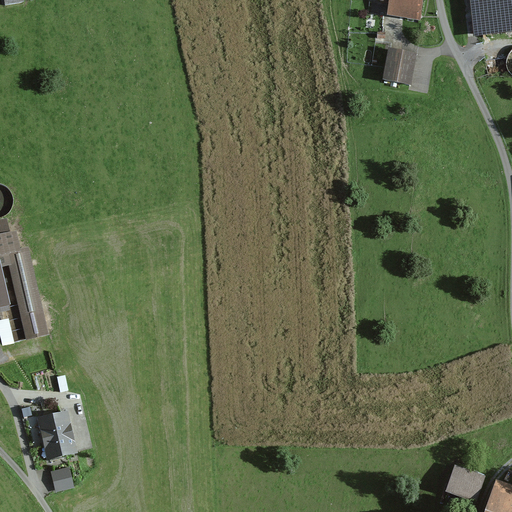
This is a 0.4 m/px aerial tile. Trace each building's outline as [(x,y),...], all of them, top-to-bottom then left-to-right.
[(367,0),(367,1),(389,4),(387,17),(421,23),(424,0),(367,0)] [(511,0),(469,0),(474,38),(511,34),(511,0)] [(417,55),(389,50),(383,82),(411,87),(417,55)] [(0,308),(3,308),(0,294),(0,257),(4,257),(20,320),(0,324),(0,343),(1,346),(47,334),(25,247),(16,249),(13,235),(5,237),(2,224),(0,224),(0,308)] [(68,411),(37,418),(47,461),(78,453),(68,411)] [(69,467),(51,471),(56,492),(75,488),(69,467)] [(482,479),(451,468),(442,492),(473,503),(482,479)] [(511,511),(511,488),(497,483),(487,511),(511,511)]
